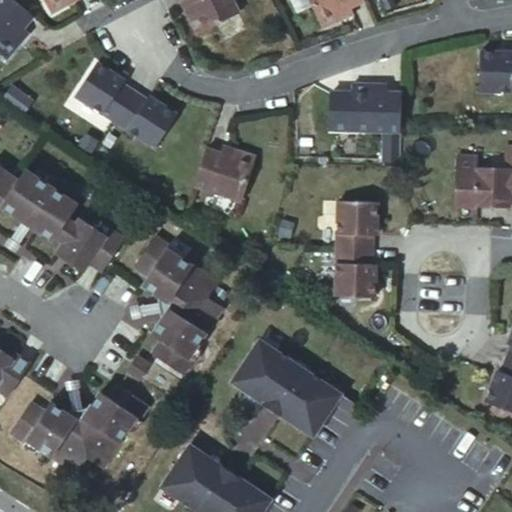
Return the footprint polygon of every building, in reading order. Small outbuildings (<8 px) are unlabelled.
[(36,17),(14,0),(0,0),(0,52),(9,60),(21,45),(16,41),(36,17)] [(68,0),(46,0),(54,14),(71,5),(68,0)] [(231,0),(188,0),(197,16),(191,19),(199,37),(240,16),(231,0)] [(339,13),(367,1),(366,0),(311,0),(324,28),(342,20),(339,13)] [(511,90),(511,50),(484,50),(483,89),(511,90)] [(117,124),(134,99),(122,91),(126,84),(100,66),(78,99),(117,124)] [(354,84),(353,129),(403,131),(403,126),(404,92),(374,91),(374,84),(354,84)] [(134,99),(117,124),(156,150),(178,117),(151,99),(146,107),(134,99)] [(209,149),(197,185),(245,201),(259,158),(240,152),(238,158),(209,149)] [(511,196),(511,195),(511,165),(480,165),(479,204),(511,204),(511,196)] [(0,213),(4,207),(21,181),(0,167),(0,213)] [(21,181),(4,207),(18,216),(17,218),(26,224),(27,222),(30,224),(33,220),(43,227),(40,231),(56,241),(58,237),(66,243),(78,225),(70,219),(79,205),(64,195),(53,187),(43,181),(27,170),(21,181)] [(46,176),(43,181),(53,187),(64,195),(68,190),(66,188),(64,186),(61,183),(58,181),(52,178),(49,177),(46,176)] [(339,249),(369,250),(369,236),(378,236),(379,204),(340,203),(339,249)] [(66,243),(61,250),(72,258),(70,262),(85,272),(92,263),(105,272),(111,264),(127,240),(113,231),(110,237),(83,219),(78,225),(66,243)] [(32,228),(39,233),(40,231),(43,227),(33,220),(30,224),(31,225),(30,227),(32,228)] [(26,224),(13,243),(19,247),(32,228),(30,227),(31,225),(30,224),(27,222),(26,224)] [(157,237),(138,267),(151,276),(145,285),(160,296),(163,291),(173,299),(176,312),(169,323),(165,320),(155,335),(164,341),(155,354),(185,375),(195,361),(192,359),(200,346),(226,308),(211,298),(220,284),(181,257),(170,249),(171,247),(157,237)] [(170,249),(181,257),(185,252),(183,251),(181,248),(178,245),(174,243),(171,247),(170,249)] [(369,250),(339,249),(338,296),(376,297),(377,265),(368,265),(369,250)] [(61,250),(59,254),(70,262),(72,258),(61,250)] [(163,311),(165,320),(169,323),(176,312),(173,299),(163,291),(160,296),(162,304),(162,308),(163,311)] [(162,304),(137,310),(139,317),(163,311),(162,308),(162,304)] [(261,340),(234,381),(267,404),(281,382),(296,392),(283,413),(316,435),(337,402),(350,410),(356,401),(343,393),(309,371),(261,340)] [(195,361),(199,363),(201,361),(203,357),(204,354),(205,350),(200,346),(192,359),(195,361)] [(0,388),(11,396),(32,364),(18,354),(15,358),(1,348),(0,349),(0,388)] [(140,358),(131,371),(142,379),(152,365),(140,358)] [(511,364),(508,374),(500,371),(487,400),(511,410),(511,364)] [(281,382),(267,404),(283,413),(296,392),(281,382)] [(152,406),(121,385),(113,398),(103,393),(93,408),(97,411),(90,421),(76,424),(66,417),(69,413),(53,402),(47,411),(34,403),(14,433),(28,442),(30,439),(41,447),(81,473),(91,459),(106,468),(132,430),(139,418),(142,420),(152,406)] [(79,385),(72,387),(77,411),(81,410),(85,410),(79,385)] [(192,400),(204,408),(210,399),(197,391),(192,400)] [(204,408),(192,400),(187,408),(199,416),(204,408)] [(66,417),(76,424),(90,421),(97,411),(93,408),(85,410),(81,410),(77,411),(69,413),(66,417)] [(139,418),(132,430),(137,433),(139,431),(141,429),(144,426),(146,423),(142,420),(139,418)] [(28,442),(25,446),(28,448),(30,449),(33,451),(36,452),(38,452),(41,447),(30,439),(28,442)] [(192,446),(165,488),(202,511),(265,511),(274,498),(241,477),(227,499),(212,489),(226,467),(192,446)] [(226,467),(212,489),(227,499),(241,477),(226,467)] [(354,503),(348,511),(359,511),(362,509),(354,503)]
